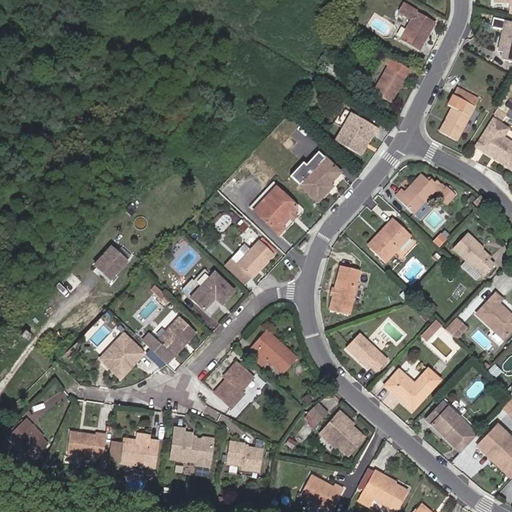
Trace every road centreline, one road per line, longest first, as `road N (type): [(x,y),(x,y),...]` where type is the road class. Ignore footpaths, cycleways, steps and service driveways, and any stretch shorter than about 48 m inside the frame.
road 1 (residential): [(482,511),(385,434),(323,370),(307,290)]
road 2 (residential): [(307,290),(317,263),(407,136)]
road 3 (unclassified): [(307,290),(273,293),(173,400)]
road 4 (residential): [(407,136),(457,41),(461,0)]
road 5 (residential): [(407,136),(511,209)]
